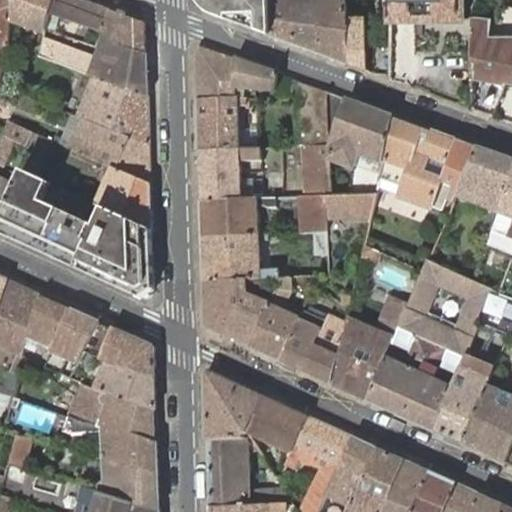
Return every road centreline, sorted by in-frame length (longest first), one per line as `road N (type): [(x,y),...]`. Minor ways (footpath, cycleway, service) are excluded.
road 1 (residential): [(511,489),(182,338)]
road 2 (residential): [(174,18),(511,144)]
road 3 (tertiary): [(182,338),(174,18)]
road 4 (residential): [(182,338),(0,249)]
road 5 (tertiary): [(187,511),(182,338)]
